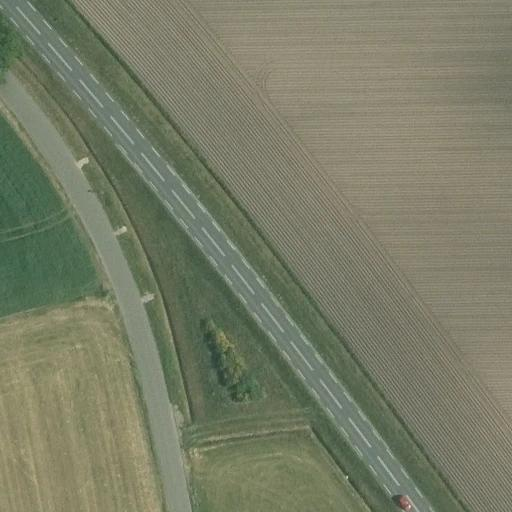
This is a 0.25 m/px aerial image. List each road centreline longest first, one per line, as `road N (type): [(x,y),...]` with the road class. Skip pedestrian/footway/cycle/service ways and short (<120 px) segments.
road 1 (secondary): [(417,511),(101,101),(9,0)]
road 2 (unclassified): [(179,511),(149,365),(106,246),(48,142),(0,79)]
